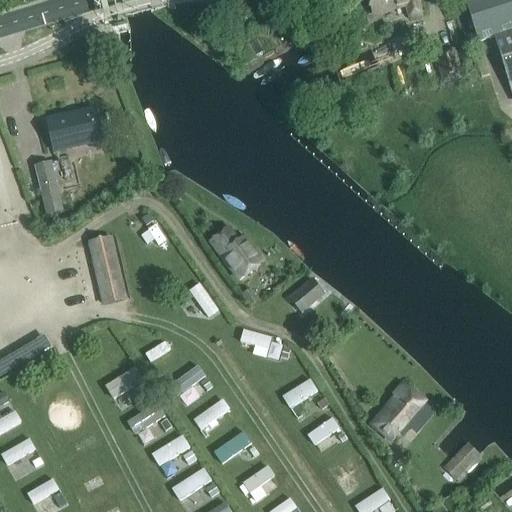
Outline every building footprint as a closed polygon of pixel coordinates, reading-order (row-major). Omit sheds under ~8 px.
[(420,0),(370,0),(374,14),(409,5),(413,19),(424,16),(420,2),(421,2),(420,0)] [(511,0),(467,0),(480,42),(496,37),(511,87),(511,0)] [(126,22),(117,24),(119,32),(128,29),(126,22)] [(445,87),(467,81),(459,51),(437,56),(445,87)] [(97,112),(52,122),(59,151),(103,140),(97,112)] [(480,117),(467,124),(472,134),(486,127),(480,117)] [(48,163),(34,166),(41,196),(55,193),(48,163)] [(148,214),(138,221),(157,248),(167,241),(148,214)] [(134,223),(127,227),(131,233),(138,228),(134,223)] [(210,243),(234,274),(243,268),(248,274),(262,264),(248,245),(242,249),(227,229),(210,243)] [(92,244),(107,306),(127,301),(113,239),(92,244)] [(304,315),(327,296),(315,281),(292,300),(304,315)] [(200,287),(190,293),(208,318),(218,312),(200,287)] [(244,295),(253,309),(261,302),(253,290),(244,295)] [(272,338),(243,331),(240,343),(268,351),(272,338)] [(282,347),(279,359),(288,362),(288,361),(291,349),(282,347)] [(136,369),(106,387),(113,399),(143,381),(136,369)] [(193,369),(170,387),(179,398),(202,380),(193,369)] [(311,381),(283,399),(291,410),(318,391),(311,381)] [(150,386),(144,389),(148,396),(154,393),(150,386)] [(374,427),(393,444),(428,404),(413,391),(402,404),(397,400),(374,427)] [(325,399),(317,404),(321,410),(329,405),(325,399)] [(223,400),(193,421),(200,430),(230,410),(223,400)] [(158,405),(128,423),(135,435),(166,416),(158,405)] [(15,413),(0,421),(0,434),(20,423),(15,413)] [(333,418),(308,436),(315,445),(340,428),(333,418)] [(167,420),(160,424),(165,432),(172,428),(167,420)] [(244,433),(214,453),(221,465),(251,445),(244,433)] [(181,437),(151,455),(158,467),(189,449),(181,437)] [(30,440),(1,456),(7,465),(35,450),(30,440)] [(445,468),(454,477),(479,453),(469,444),(445,468)] [(253,447),(248,451),(253,459),(258,455),(253,447)] [(190,452),(182,457),(187,466),(196,460),(190,452)] [(359,453),(332,471),(339,481),(366,463),(359,453)] [(39,458),(31,462),(34,468),(42,464),(39,458)] [(268,467),(243,484),(249,494),(274,476),(268,467)] [(203,469),(172,490),(180,501),(211,481),(203,469)] [(53,480),(27,496),(33,505),(59,489),(53,480)] [(214,485),(205,490),(211,499),(219,493),(214,485)] [(382,490),(356,508),(358,511),(373,511),(390,501),(382,490)] [(61,494),(54,498),(60,508),(67,504),(61,494)] [(291,500),(272,511),(293,511),(298,509),(291,500)] [(229,511),(225,503),(210,511),(229,511)]
